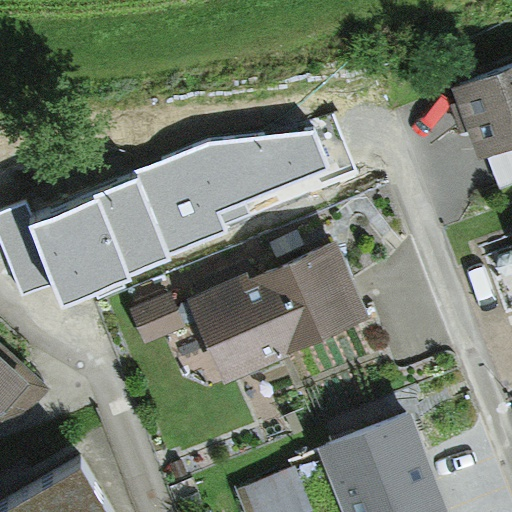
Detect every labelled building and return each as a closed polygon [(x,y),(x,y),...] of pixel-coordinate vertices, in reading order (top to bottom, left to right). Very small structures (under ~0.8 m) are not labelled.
[(511,62),(456,84),(482,154),(511,142),(511,62)] [(26,206),(0,215),(0,230),(24,293),(57,281),(65,302),(126,278),(124,274),(167,258),(165,253),(223,231),(216,211),(327,168),(315,136),(209,147),(139,174),(142,181),(98,197),(101,203),(34,229),(26,206)] [(5,164),(10,187),(76,172),(71,149),(5,164)] [(511,149),(490,158),(504,195),(511,191),(511,149)] [(249,267),(188,295),(225,381),(289,356),(287,350),(375,316),(341,235),(252,274),(249,267)] [(137,305),(149,338),(181,326),(168,293),(137,305)] [(0,415),(0,416),(36,376),(0,344),(0,415)] [(447,511),(411,416),(324,448),(348,511),(447,511)] [(0,499),(0,511),(120,511),(83,452),(0,499)] [(255,511),(305,511),(313,509),(296,466),(245,486),(255,511)]
